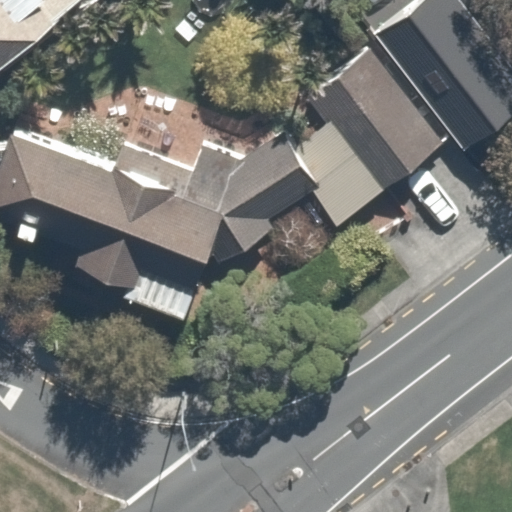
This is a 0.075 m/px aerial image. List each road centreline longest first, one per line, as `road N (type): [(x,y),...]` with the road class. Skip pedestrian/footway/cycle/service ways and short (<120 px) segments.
road 1 (residential): [(240,511),(511,303)]
road 2 (residential): [(0,383),(202,511)]
